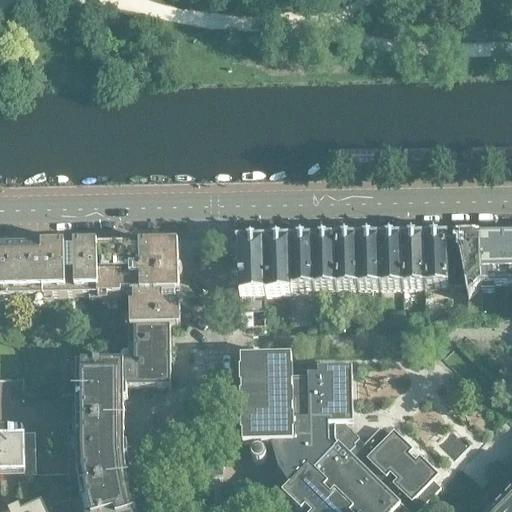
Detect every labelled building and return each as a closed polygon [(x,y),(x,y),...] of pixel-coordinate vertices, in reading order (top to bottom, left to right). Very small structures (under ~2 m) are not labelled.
[(511,290),(510,242),(497,242),(497,239),(480,240),(480,243),(481,291),(482,291),(511,290)] [(446,293),(446,243),(424,244),(425,293),(446,293)] [(481,291),(480,243),(446,243),(446,293),(466,292),(468,304),(469,304),(482,291),(481,291)] [(403,293),(402,244),(380,245),(381,294),(403,293)] [(425,293),(424,244),(402,244),(403,293),(425,293)] [(338,325),(337,295),(336,245),(314,246),(315,326),(338,325)] [(359,294),(358,245),(336,245),(337,295),(359,294)] [(381,294),(380,245),(358,245),(359,294),(381,294)] [(293,299),(292,246),(266,247),(267,300),(293,299)] [(315,326),(314,246),(292,246),(293,299),(293,326),(315,326)] [(267,300),(266,247),(239,247),(240,300),(267,300)] [(179,282),(179,249),(140,250),(140,253),(131,254),(131,250),(43,252),(44,302),(121,300),(121,296),(131,296),(134,299),(134,284),(179,282)] [(0,302),(44,302),(43,252),(0,252),(0,302)] [(176,307),(176,298),(180,298),(179,282),(134,284),(134,299),(134,308),(130,308),(131,332),(135,332),(171,331),(181,331),(180,307),(176,307)] [(440,333),(439,302),(425,302),(426,333),(440,333)] [(382,324),(382,313),(360,314),(360,324),(382,324)] [(360,324),(360,314),(346,314),(347,324),(360,324)] [(171,391),(171,331),(135,332),(135,367),(136,391),(171,391)] [(427,466),(394,435),(390,439),(381,431),(360,452),(356,448),(347,457),(344,453),(338,447),(337,446),(336,445),(336,443),(336,442),(335,422),(346,422),(345,380),(310,381),(309,373),(293,373),(293,361),(254,362),(241,362),(243,449),(255,449),(255,452),(253,453),(252,454),(252,455),(251,456),(251,458),(251,459),(251,461),(252,462),(252,463),(253,464),(254,465),(256,466),(258,466),(259,466),(260,466),(262,466),(263,465),(264,464),(265,463),(266,462),(266,461),(267,460),(267,459),(267,458),(267,457),(266,455),(266,454),(265,453),(264,452),(263,451),(262,449),(280,448),(280,450),(281,454),(281,459),(282,462),(283,464),(283,465),(285,469),(287,473),(290,477),(292,480),(295,484),(282,497),(297,511),(305,511),(306,511),(305,511),(406,511),(433,484),(439,478),(433,472),(429,476),(423,470),(427,466)] [(127,403),(127,391),(136,391),(135,367),(76,367),(76,412),(76,424),(124,424),(124,412),(124,402),(127,403)] [(124,448),(124,424),(76,424),(77,455),(127,454),(127,448),(124,448)] [(36,478),(35,439),(35,436),(23,436),(23,439),(24,439),(25,475),(23,475),(24,479),(36,478)] [(25,475),(24,439),(23,439),(0,439),(0,475),(23,475),(25,475)] [(127,490),(125,464),(125,460),(127,460),(127,454),(77,455),(77,476),(78,491),(80,502),(82,511),(135,511),(134,504),(131,505),(127,490)] [(222,477),(222,462),(207,462),(207,477),(222,477)] [(419,511),(440,491),(433,484),(406,511),(419,511)] [(500,511),(511,511),(511,495),(498,510),(500,511)] [(82,511),(80,502),(50,505),(43,508),(44,511),(82,511)]
